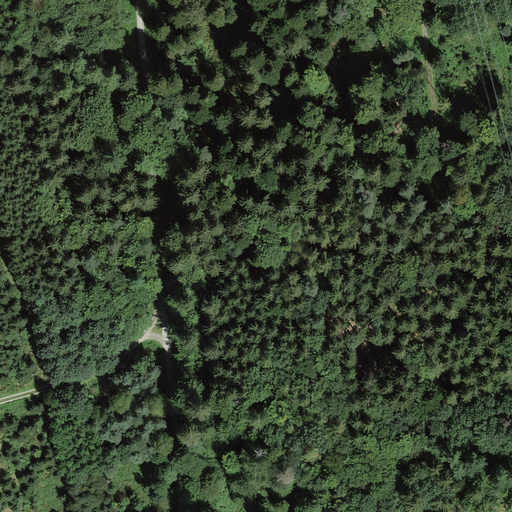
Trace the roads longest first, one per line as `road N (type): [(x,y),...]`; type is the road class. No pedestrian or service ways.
road 1 (track): [(181,511),(137,0)]
road 2 (track): [(422,0),(410,30),(413,57),(452,157),(511,246)]
road 3 (track): [(163,302),(145,332),(88,376),(0,403)]
